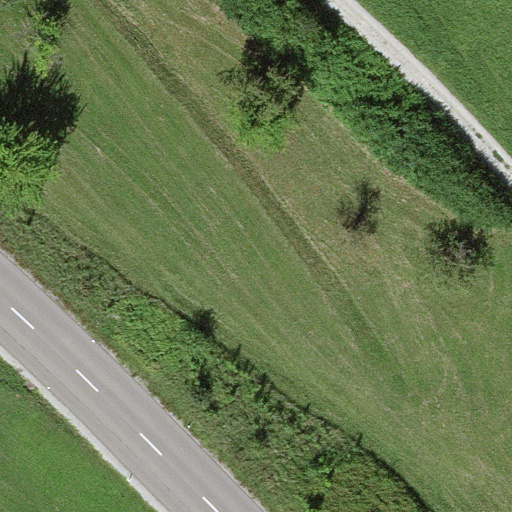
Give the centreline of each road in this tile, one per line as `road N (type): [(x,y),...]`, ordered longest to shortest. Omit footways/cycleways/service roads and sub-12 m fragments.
road 1 (tertiary): [(0,296),(222,511)]
road 2 (track): [(511,200),(307,0)]
